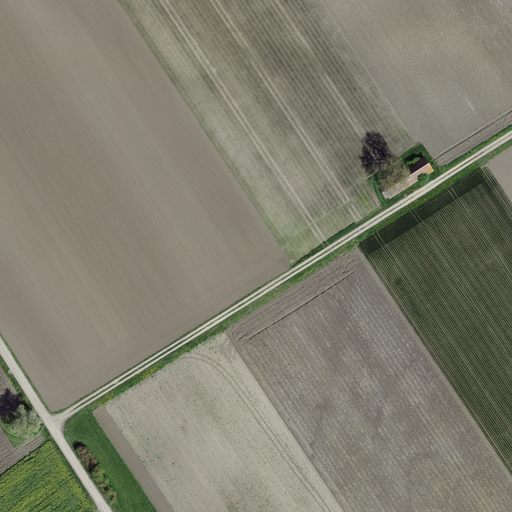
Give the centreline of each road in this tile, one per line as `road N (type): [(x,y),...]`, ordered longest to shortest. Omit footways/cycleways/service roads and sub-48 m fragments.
road 1 (track): [(51,422),(511,140)]
road 2 (track): [(109,511),(0,342)]
